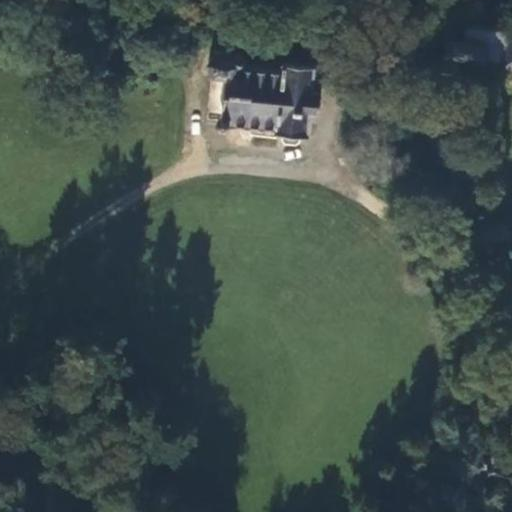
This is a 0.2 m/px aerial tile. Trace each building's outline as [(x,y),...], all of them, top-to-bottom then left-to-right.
[(482,61),(484,40),(445,33),(441,55),(457,58),(482,61)] [(308,136),(310,112),(316,113),(319,83),(313,83),(315,64),(283,60),(282,68),(244,63),(241,51),(214,48),(207,61),(212,74),(223,75),(221,115),(216,114),(212,117),(210,121),(211,126),(214,131),(219,133),(225,131),(228,126),(275,130),(275,134),(282,134),(284,140),(288,144),(294,144),(299,141),(301,135),(308,136)] [(402,77),(437,80),(438,66),(438,56),(405,48),(402,77)] [(457,68),(457,58),(441,55),(438,56),(438,66),(457,68)] [(456,84),(457,68),(438,66),(437,80),(456,84)] [(469,248),(504,251),(509,245),(510,237),(508,229),(503,223),(465,223),(464,248),(469,248)] [(503,271),(504,251),(469,248),(470,270),(471,271),(503,271)]
